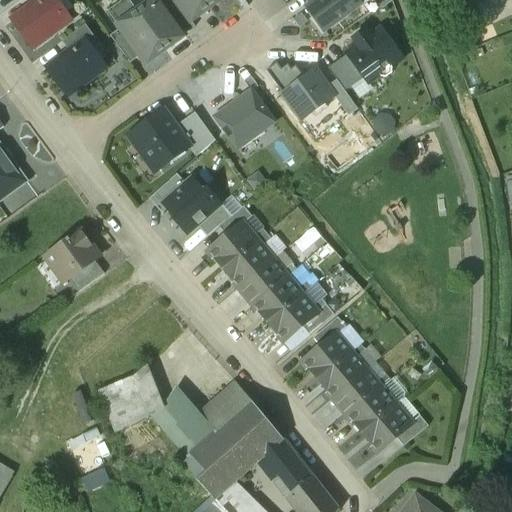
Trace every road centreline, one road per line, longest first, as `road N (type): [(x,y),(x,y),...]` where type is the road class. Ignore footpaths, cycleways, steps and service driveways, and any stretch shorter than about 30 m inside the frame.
road 1 (residential): [(354,511),(349,488),(66,150)]
road 2 (residential): [(240,32),(66,150)]
